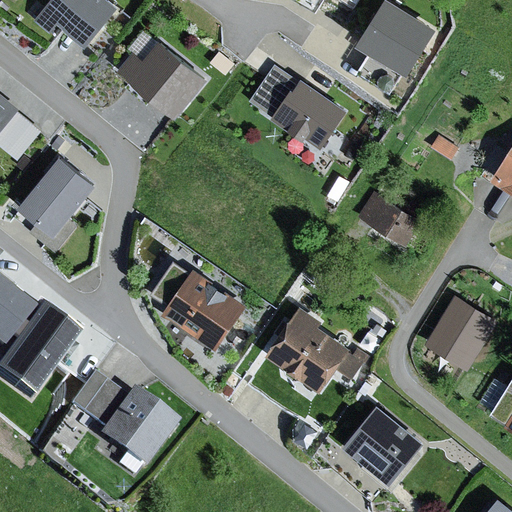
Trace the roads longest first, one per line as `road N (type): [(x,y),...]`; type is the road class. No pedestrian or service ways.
road 1 (residential): [(0,51),(117,142),(129,162),(112,272),(115,324)]
road 2 (residential): [(476,219),(398,344),(396,368),(511,468)]
road 3 (residential): [(343,511),(115,324)]
road 4 (residential): [(115,324),(0,237)]
